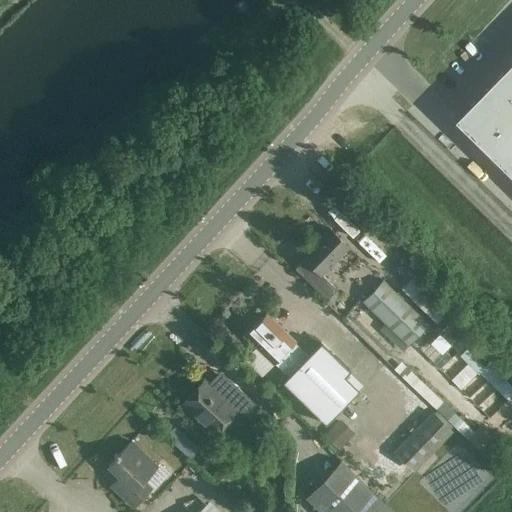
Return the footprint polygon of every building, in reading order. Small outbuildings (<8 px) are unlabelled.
[(511,63),(486,90),(511,115),(511,63)] [(511,115),(486,90),(457,119),(511,172),(511,115)] [(328,228),(301,256),(321,275),(348,247),(328,228)] [(301,256),(291,266),(325,299),(336,289),(321,275),(301,256)] [(414,257),(407,264),(425,283),(432,276),(414,257)] [(436,324),(450,309),(415,276),(401,289),(436,324)] [(428,325),(382,280),(362,301),(408,346),(428,325)] [(450,309),(436,324),(432,328),(458,352),(476,334),(450,309)] [(277,326),(266,315),(267,314),(266,313),(256,324),(255,323),(243,336),(252,344),(253,344),(262,353),(261,353),(273,364),(274,363),(287,376),(282,381),(325,424),(358,390),(344,376),(349,370),(320,342),(307,355),(294,342),(295,341),(294,340),(286,333),(287,332),(286,332),(284,333),(278,327),(280,326),(279,325),(277,326)] [(431,333),(422,341),(440,361),(449,353),(431,333)] [(472,348),(484,361),(494,351),(481,339),(472,348)] [(458,356),(478,374),(485,368),(465,349),(458,356)] [(435,405),(442,397),(405,368),(399,376),(435,405)] [(203,380),(181,404),(214,434),(235,412),(242,418),(255,404),(238,388),(225,401),(203,380)] [(445,418),(464,435),(471,427),(452,410),(445,418)] [(340,417),(324,434),(337,447),(354,430),(340,417)] [(433,443),(421,431),(397,456),(409,467),(433,443)] [(115,458),(108,465),(124,481),(116,489),(133,506),(142,497),(134,489),(156,466),(131,442),(118,455),(116,453),(113,456),(115,458)] [(321,511),(392,511),(340,461),(305,497),(321,511)]
